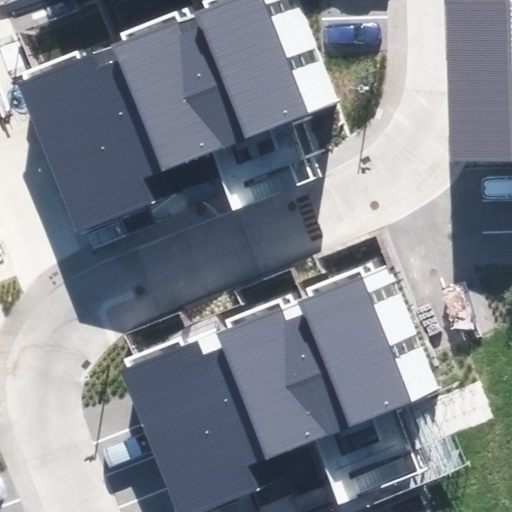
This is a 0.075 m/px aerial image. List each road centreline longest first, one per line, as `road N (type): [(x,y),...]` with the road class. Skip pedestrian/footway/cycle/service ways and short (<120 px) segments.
road 1 (residential): [(418,0),(421,105),(398,158),(70,300),(49,320),(25,397),(67,511)]
road 2 (residential): [(285,511),(454,447)]
